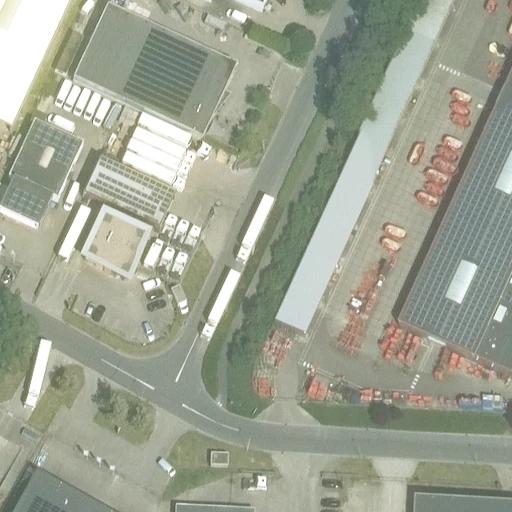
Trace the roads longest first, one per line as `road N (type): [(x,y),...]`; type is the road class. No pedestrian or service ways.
road 1 (unclassified): [(170,403),(353,0)]
road 2 (unclassified): [(511,453),(228,431),(170,403)]
road 3 (unclassified): [(170,403),(0,303)]
